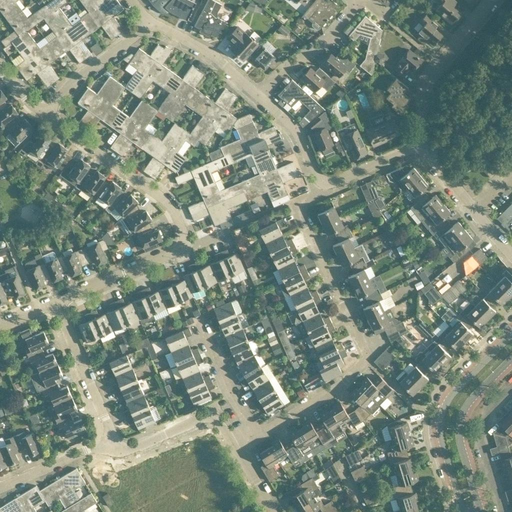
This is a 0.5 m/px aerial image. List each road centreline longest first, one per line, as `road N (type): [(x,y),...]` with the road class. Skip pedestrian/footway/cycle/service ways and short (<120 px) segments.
road 1 (residential): [(234,447),(344,384),(366,360),(300,210),(322,183)]
road 2 (residential): [(50,111),(152,190),(181,229),(182,243),(56,302)]
road 3 (tertiary): [(511,333),(441,416),(460,511)]
road 4 (tertiary): [(481,511),(459,421),(511,357)]
road 5 (residential): [(419,146),(427,75),(491,0)]
road 6 (residential): [(114,440),(56,302)]
road 7 (residential): [(114,440),(133,445),(199,416),(219,424),(234,447)]
road 8 (residential): [(502,511),(481,439),(487,408),(511,384)]
road 9 (residential): [(259,96),(358,0)]
road 10 (residential): [(50,111),(85,72),(150,24)]
road 11 (residential): [(259,96),(150,24)]
road 12 (residential): [(0,488),(114,440)]
